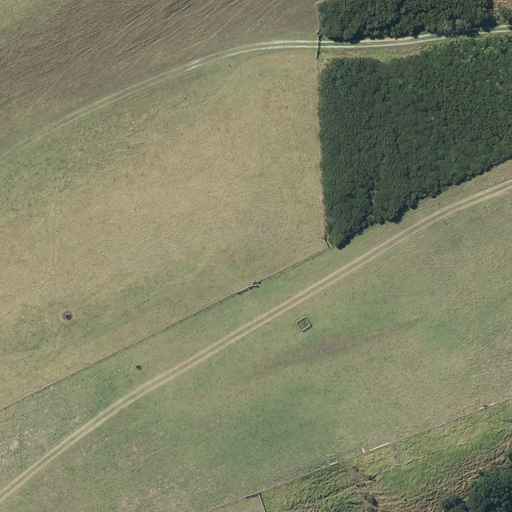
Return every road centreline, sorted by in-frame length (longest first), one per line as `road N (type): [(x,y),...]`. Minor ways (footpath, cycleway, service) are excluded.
road 1 (unknown): [(511,184),(201,343),(0,487)]
road 2 (unknown): [(0,157),(61,121),(255,47),(382,43),(511,26)]
